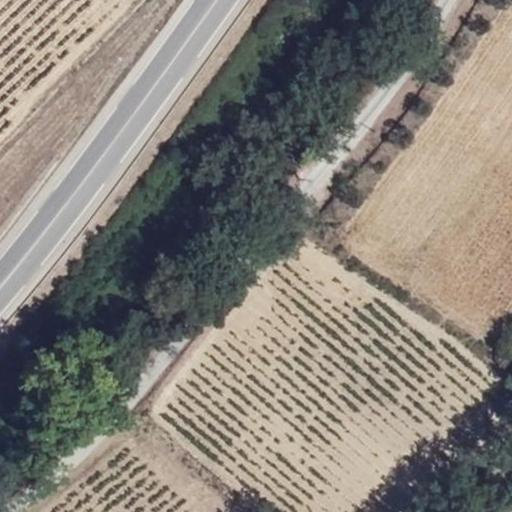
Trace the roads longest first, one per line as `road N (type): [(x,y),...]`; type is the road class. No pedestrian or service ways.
road 1 (unclassified): [(0,508),(99,428),(324,175),(445,0)]
road 2 (secondary): [(0,283),(216,0)]
